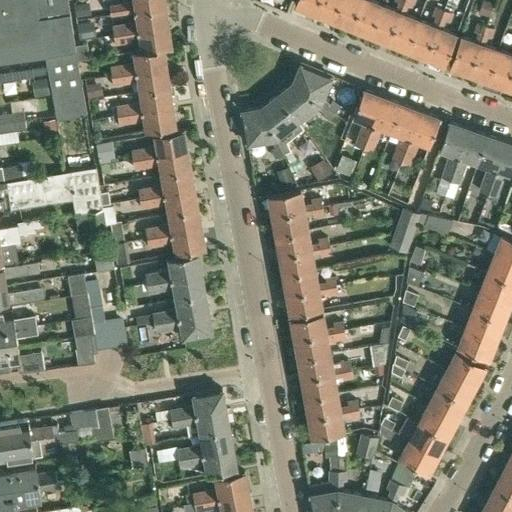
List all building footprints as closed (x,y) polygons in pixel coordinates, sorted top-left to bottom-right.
[(0,0),(0,61),(44,55),(56,120),(87,114),(67,0),(0,0)] [(134,0),(135,1),(110,5),(111,14),(136,11),(165,7),(164,0),(134,0)] [(294,0),(294,3),(314,11),(317,0),(294,0)] [(317,0),(314,11),(333,18),(339,0),(317,0)] [(339,0),(333,18),(351,26),(361,0),(339,0)] [(361,0),(351,26),(370,33),(382,2),(375,0),(361,0)] [(370,33),(388,40),(404,0),(396,0),(399,1),(396,8),(382,2),(370,33)] [(413,0),(404,0),(388,40),(407,48),(419,18),(405,12),(408,4),(411,6),(413,0)] [(445,63),(456,33),(443,28),(446,20),(449,21),(452,11),(450,11),(453,5),(446,3),(444,8),(426,55),(445,63)] [(407,48),(426,55),(444,8),(436,5),(432,15),(436,16),(433,23),(419,18),(407,48)] [(168,26),(165,7),(136,11),(137,21),(113,25),(114,34),(168,26)] [(94,21),(77,23),(79,39),(96,36),(94,21)] [(486,24),(478,21),(474,31),(478,32),(475,40),(460,34),(449,66),(469,73),(486,24)] [(494,27),(486,24),(469,73),(488,79),(499,48),(484,43),(487,35),(491,36),(494,27)] [(171,46),(168,26),(114,34),(115,44),(140,40),(142,49),(163,46),(163,47),(171,46)] [(79,61),(84,60),(91,59),(88,42),(76,44),(79,61)] [(163,46),(142,49),(134,50),(136,62),(111,65),(112,75),(166,67),(163,47),(163,46)] [(511,53),(499,48),(488,79),(507,86),(511,70),(511,53)] [(331,74),(301,62),(293,81),(336,111),(341,104),(333,98),(331,100),(323,95),(327,86),(331,74)] [(169,86),(166,67),(112,75),(113,84),(138,80),(140,91),(169,86)] [(46,77),(31,80),(34,97),(50,94),(46,77)] [(336,111),(293,81),(292,81),(278,92),(300,119),(317,106),(324,110),(322,112),(330,118),(336,111)] [(100,82),(85,84),(88,97),(102,95),(100,82)] [(116,105),(118,114),(172,106),(169,86),(140,91),(141,101),(116,105)] [(365,147),(382,95),(363,88),(353,116),(365,121),(357,144),(365,147)] [(278,92),(261,105),(283,152),(291,149),(287,141),(303,128),(298,121),(300,119),(278,92)] [(401,102),(382,95),(365,147),(373,150),(382,127),(392,131),(401,102)] [(420,110),(401,102),(392,131),(401,134),(393,158),(402,161),(420,110)] [(283,152),(261,105),(241,109),(246,142),(272,137),(276,146),(272,147),(276,157),(278,156),(279,160),(285,158),(283,152)] [(175,126),(172,106),(118,114),(119,123),(144,120),(146,130),(175,126)] [(0,122),(25,119),(23,109),(7,112),(0,112),(0,122)] [(429,146),(439,117),(420,110),(402,161),(411,165),(419,143),(429,146)] [(43,120),(45,132),(57,130),(55,118),(43,120)] [(0,132),(26,128),(25,119),(0,122),(0,132)] [(468,127),(449,120),(439,147),(450,151),(441,176),(450,179),(468,127)] [(487,134),(468,127),(450,179),(459,183),(468,158),(478,162),(487,134)] [(183,128),(164,132),(155,133),(157,144),(131,149),(133,158),(187,149),(183,128)] [(506,141),(487,134),(478,162),(488,165),(479,190),(488,193),(506,141)] [(111,141),(96,143),(100,163),(111,161),(111,158),(114,157),(111,141)] [(511,142),(506,141),(488,193),(497,196),(506,172),(511,174),(511,142)] [(191,169),(187,149),(133,158),(134,168),(160,164),(162,174),(191,169)] [(317,180),(332,172),(324,158),(310,166),(317,180)] [(95,166),(65,171),(4,181),(0,181),(0,213),(11,208),(73,198),(75,212),(103,208),(103,207),(103,205),(99,182),(96,166),(95,166)] [(194,188),(191,169),(162,174),(164,184),(138,188),(140,198),(194,188)] [(99,182),(103,205),(113,203),(109,181),(99,182)] [(198,208),(194,188),(140,198),(141,207),(167,202),(169,213),(198,208)] [(268,194),(272,214),(323,205),(322,196),(312,198),(312,201),(303,203),(300,188),(268,194)] [(419,207),(429,210),(433,199),(423,196),(419,207)] [(335,203),(327,204),(329,214),(337,212),(335,203)] [(103,207),(103,208),(106,223),(117,221),(114,205),(103,207)] [(315,216),(324,214),(323,205),(272,214),(276,234),(309,228),(306,213),(314,211),(315,216)] [(407,250),(417,222),(421,211),(405,205),(390,244),(407,250)] [(78,233),(107,228),(106,224),(106,223),(103,208),(75,212),(78,233)] [(145,228),(147,237),(201,228),(198,208),(169,213),(171,223),(145,228)] [(453,219),(421,211),(417,222),(447,233),(453,219)] [(18,225),(0,227),(0,263),(16,261),(14,243),(21,242),(19,235),(45,231),(43,217),(17,221),(18,225)] [(110,223),(114,242),(127,240),(125,240),(121,220),(117,221),(106,223),(106,224),(110,223)] [(511,232),(511,225),(500,221),(498,227),(511,232)] [(205,247),(201,228),(147,237),(149,246),(174,242),(176,252),(205,247)] [(276,234),(279,254),(330,245),(346,241),(345,234),(319,238),(320,242),(311,243),(309,228),(276,234)] [(495,252),(511,258),(511,236),(502,233),(495,252)] [(127,240),(114,242),(117,263),(130,261),(127,240)] [(420,263),(426,249),(415,244),(409,259),(420,263)] [(331,253),(330,245),(279,254),(283,273),(315,268),(313,252),(321,251),(322,255),(331,253)] [(484,258),(487,250),(475,245),(472,253),(484,258)] [(114,267),(110,248),(94,251),(97,270),(114,267)] [(146,274),(147,283),(201,273),(198,252),(168,257),(170,269),(146,274)] [(488,271),(511,280),(511,258),(495,252),(488,271)] [(0,267),(0,285),(6,284),(5,278),(39,272),(37,262),(0,267)] [(417,285),(423,271),(408,265),(406,280),(417,285)] [(318,283),(315,268),(283,273),(286,294),(337,285),(335,276),(326,278),(327,282),(318,283)] [(71,295),(87,293),(85,281),(84,271),(68,274),(71,295)] [(510,301),(511,297),(511,280),(488,271),(480,290),(510,301)] [(176,298),(205,292),(201,273),(147,283),(137,285),(138,292),(149,291),(149,292),(174,287),(176,298)] [(85,281),(87,293),(91,315),(92,323),(105,321),(100,289),(99,279),(85,281)] [(8,292),(6,284),(0,285),(0,303),(43,297),(42,287),(8,292)] [(337,285),(286,294),(290,313),(309,310),(323,308),(320,292),(328,291),(329,294),(338,293),(337,285)] [(414,305),(418,294),(406,288),(402,300),(414,305)] [(480,290),(473,309),(503,320),(510,301),(480,290)] [(154,322),(208,312),(205,292),(176,298),(178,308),(153,312),(154,322)] [(75,318),(91,315),(87,293),(71,295),(75,318)] [(428,314),(403,302),(399,319),(420,329),(428,314)] [(0,310),(0,329),(37,324),(36,315),(13,318),(12,309),(0,310)] [(465,327),(496,339),(503,320),(473,309),(465,327)] [(181,327),(183,337),(212,332),(208,312),(154,322),(156,331),(181,327)] [(294,337),(344,328),(353,327),(352,318),(333,322),(333,326),(325,327),(323,312),(290,317),(294,337)] [(71,319),(73,336),(93,333),(93,331),(92,323),(91,315),(75,318),(71,319)] [(109,329),(111,346),(127,344),(122,318),(107,320),(109,329)] [(93,331),(93,333),(96,348),(111,346),(109,329),(107,320),(105,321),(92,323),(93,331)] [(39,333),(37,324),(0,329),(0,348),(18,345),(16,337),(39,333)] [(405,339),(410,328),(402,324),(397,335),(405,339)] [(380,327),(380,342),(387,342),(389,326),(380,327)] [(465,327),(463,335),(458,346),(488,358),(496,339),(465,327)] [(344,328),(294,337),(297,357),(329,351),(327,336),(335,335),(335,339),(345,337),(344,328)] [(96,352),(96,348),(93,333),(73,336),(78,364),(93,362),(92,352),(96,352)] [(373,365),(385,363),(388,342),(387,342),(380,342),(370,344),(373,365)] [(19,354),(18,345),(0,348),(0,367),(16,365),(17,373),(42,369),(40,351),(19,354)] [(447,367),(476,383),(485,365),(456,349),(447,367)] [(297,357),(301,377),(351,368),(349,359),(340,361),(340,365),(332,367),(329,351),(297,357)] [(408,360),(396,354),(394,362),(404,367),(408,360)] [(383,373),(385,363),(373,365),(375,374),(383,373)] [(405,370),(395,364),(391,371),(401,377),(405,370)] [(447,367),(437,385),(466,401),(476,383),(447,367)] [(301,377),(305,396),(337,391),(334,376),(342,374),(343,379),(353,377),(351,368),(301,377)] [(457,419),(466,401),(437,385),(428,403),(457,419)] [(157,421),(172,418),(226,408),(222,388),(194,393),(193,393),(194,401),(195,404),(155,411),(157,421)] [(339,405),(337,391),(305,396),(308,416),(359,407),(357,398),(347,400),(347,404),(339,405)] [(428,403),(418,421),(447,436),(457,419),(428,403)] [(98,427),(93,427),(95,437),(95,439),(114,436),(109,407),(109,406),(97,408),(100,426),(98,427)] [(312,437),(332,434),(344,431),(341,416),(350,414),(351,418),(360,416),(359,407),(308,416),(312,437)] [(98,427),(100,426),(97,408),(70,412),(72,424),(64,425),(65,432),(77,430),(93,427),(98,427)] [(226,408),(172,418),(173,428),(198,423),(200,433),(229,428),(226,408)] [(380,424),(391,429),(395,422),(384,416),(380,423),(380,424)] [(0,423),(0,442),(59,433),(58,425),(29,429),(28,419),(0,423)] [(143,433),(153,431),(152,421),(141,423),(143,433)] [(438,454),(447,436),(418,421),(409,439),(438,454)] [(391,429),(380,424),(379,432),(390,438),(393,431),(390,430),(391,429)] [(95,437),(93,427),(77,430),(79,439),(95,437)] [(233,448),(229,428),(200,433),(202,443),(177,448),(179,457),(233,448)] [(65,432),(59,433),(0,442),(0,460),(56,451),(55,443),(79,439),(77,430),(65,432)] [(373,455),(378,435),(362,431),(357,451),(373,455)] [(360,511),(365,493),(342,488),(342,480),(346,480),(346,469),(347,453),(344,434),(338,436),(337,511),(360,511)] [(313,511),(337,511),(338,436),(328,439),(328,444),(324,444),(325,457),(329,457),(329,468),(329,479),(333,479),(333,488),(310,493),(313,511)] [(438,454),(409,439),(399,457),(428,472),(438,454)] [(207,473),(217,471),(236,468),(233,448),(179,457),(180,467),(205,462),(207,473)] [(511,452),(503,468),(511,473),(511,452)] [(0,470),(0,488),(72,478),(71,469),(60,470),(36,474),(35,465),(0,470)] [(494,486),(511,495),(511,473),(503,468),(494,486)] [(244,470),(224,474),(215,476),(217,487),(185,494),(187,503),(194,502),(248,491),(244,470)] [(369,473),(365,493),(360,511),(385,511),(399,481),(391,478),(387,487),(391,489),(388,497),(376,495),(380,475),(369,473)] [(57,480),(0,488),(0,501),(0,505),(1,506),(14,504),(30,501),(40,499),(39,492),(58,489),(57,480)] [(413,511),(399,502),(396,500),(399,492),(404,493),(407,484),(399,481),(385,511),(413,511)] [(511,511),(511,495),(494,486),(484,504),(499,511),(511,511)] [(243,511),(252,510),(248,491),(194,502),(196,511),(221,506),(222,511),(243,511)] [(153,494),(142,496),(144,504),(155,502),(153,494)] [(36,503),(1,509),(1,511),(88,511),(87,503),(37,511),(36,503)]
